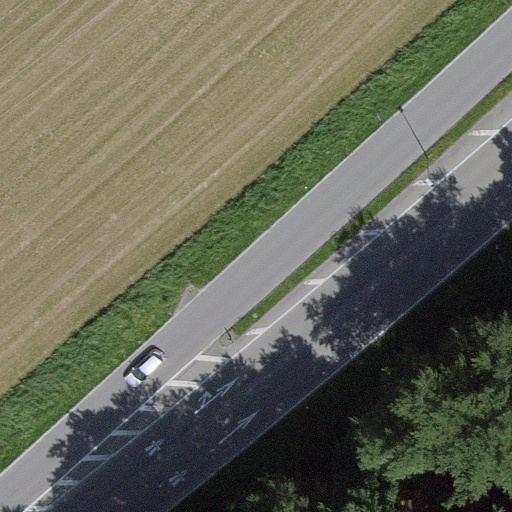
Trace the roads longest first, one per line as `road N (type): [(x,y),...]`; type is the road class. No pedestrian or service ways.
road 1 (secondary): [(511,39),(214,313),(52,509)]
road 2 (secondary): [(52,509),(281,363),(511,162)]
